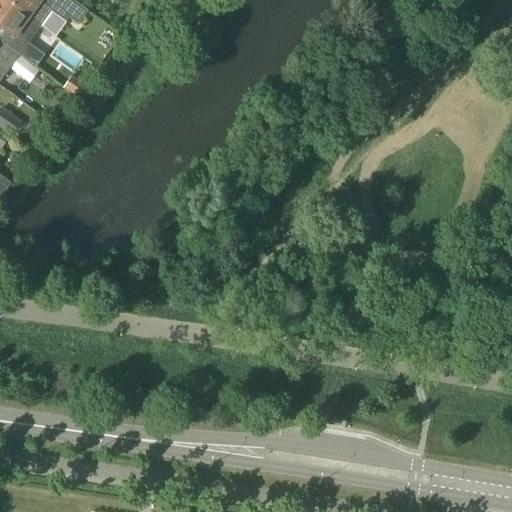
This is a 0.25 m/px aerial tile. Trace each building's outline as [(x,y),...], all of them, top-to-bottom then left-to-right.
[(28,18),(2,0),(0,0),(0,40),(20,55),(19,56),(36,68),(45,56),(28,44),(41,27),(28,18)] [(78,26),(88,12),(72,0),(2,0),(28,18),(41,27),(51,12),(65,23),(69,19),(78,26)] [(0,40),(0,84),(19,56),(20,55),(0,40)] [(74,98),(68,94),(61,103),(68,108),(74,98)] [(0,128),(9,135),(18,124),(0,110),(0,128)] [(0,147),(9,135),(0,128),(0,147)] [(0,199),(1,198),(11,184),(0,175),(0,199)]
